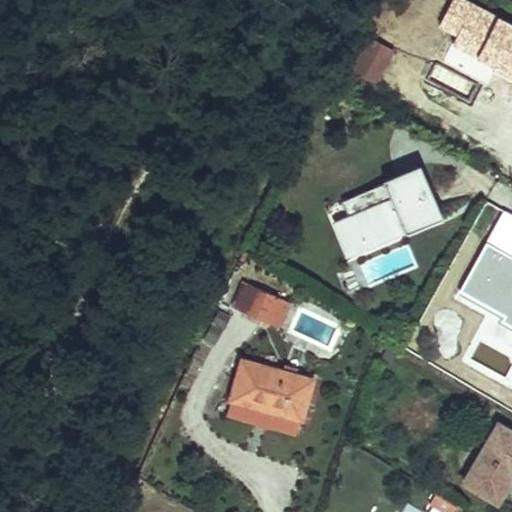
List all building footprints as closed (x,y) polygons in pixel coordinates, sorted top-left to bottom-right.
[(511,80),(511,24),(465,0),(453,0),(442,22),(459,31),(454,42),(498,65),(494,71),(511,80)] [(367,37),(348,70),(375,84),(394,52),(367,37)] [(384,181),(391,197),(331,223),(347,260),(407,234),(405,230),(441,215),(420,166),(384,181)] [(511,215),(503,211),(459,290),(505,316),(501,322),(511,328),(511,215)] [(245,285),(235,308),(263,321),(274,298),(245,285)] [(274,298),(263,321),(279,328),(289,304),(274,298)] [(241,360),(230,398),(300,418),(310,380),(241,360)] [(230,398),(226,412),(296,432),(300,418),(230,398)] [(511,435),(498,427),(465,482),(495,500),(509,476),(511,472),(511,471),(511,435)]
